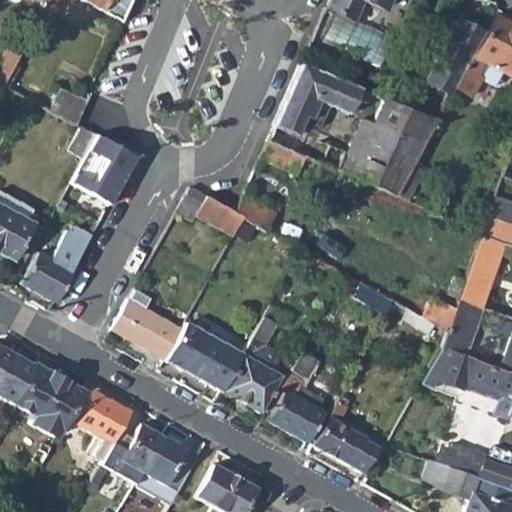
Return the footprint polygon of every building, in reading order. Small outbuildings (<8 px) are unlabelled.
[(47,0),(47,1),(45,5),(55,10),(60,0),(86,0),(121,18),(128,0),(47,0)] [(329,0),(327,7),(335,10),(353,17),(360,0),(362,0),(379,7),(382,0),(329,0)] [(394,36),(353,17),(335,10),(321,41),(379,68),(394,36)] [(481,32),(452,87),(469,96),(478,77),(492,84),(500,69),(511,74),(511,22),(510,24),(491,14),(481,32)] [(423,79),(449,93),(452,87),(481,32),(454,19),(423,79)] [(0,81),(3,83),(20,51),(6,44),(0,55),(0,81)] [(413,161),(430,130),(433,123),(435,120),(300,62),(266,138),(320,160),(395,194),(413,161)] [(58,86),(47,107),(76,124),(87,99),(58,86)] [(433,123),(430,130),(436,132),(440,126),(433,123)] [(80,126),(68,149),(82,156),(95,134),(80,126)] [(106,204),(118,182),(133,155),(95,134),(82,156),(67,182),(106,204)] [(511,137),(499,175),(511,179),(511,137)] [(266,138),(258,156),(296,172),(298,168),(314,175),(320,160),(266,138)] [(413,161),(395,194),(407,199),(423,166),(413,161)] [(190,187),(176,211),(190,219),(193,214),(230,234),(241,215),(233,210),(190,187)] [(0,251),(10,258),(33,214),(29,212),(32,207),(0,190),(0,251)] [(242,192),(233,210),(241,215),(257,223),(266,228),(275,210),(242,192)] [(511,201),(492,195),(480,232),(503,240),(511,242),(511,201)] [(230,234),(226,242),(242,251),(257,223),(241,215),(230,234)] [(20,282),(53,299),(89,234),(73,226),(70,230),(62,233),(48,258),(36,252),(20,282)] [(457,296),(456,300),(480,308),(503,240),(480,232),(464,278),(457,296)] [(313,255),(309,263),(337,279),(341,271),(313,255)] [(447,292),(457,296),(464,278),(453,274),(447,292)] [(372,288),(356,279),(352,285),(356,288),(356,289),(368,296),(372,288)] [(132,289),(127,298),(142,307),(148,297),(132,289)] [(429,294),(419,315),(432,322),(446,330),(454,307),(429,294)] [(127,298),(110,329),(162,358),(179,327),(142,307),(127,298)] [(446,330),(441,345),(463,354),(480,308),(456,300),(454,307),(446,330)] [(239,352),(219,390),(259,411),(279,374),(271,369),(280,352),(264,343),(275,323),(269,320),(275,308),(266,303),(239,352)] [(406,307),(401,318),(427,332),(432,322),(419,315),(406,307)] [(192,308),(186,318),(240,346),(245,337),(192,308)] [(179,327),(162,358),(219,390),(239,352),(182,321),(179,327)] [(427,332),(425,336),(441,345),(446,330),(432,322),(427,332)] [(511,326),(498,366),(511,370),(511,326)] [(441,345),(424,376),(462,389),(464,383),(501,394),(494,413),(505,417),(506,413),(511,415),(511,370),(498,366),(463,354),(441,345)] [(0,346),(0,397),(10,403),(31,364),(0,346)] [(298,349),(277,388),(282,390),(266,419),(305,439),(322,410),(316,407),(321,397),(299,385),(313,357),(298,349)] [(31,364),(10,403),(14,405),(31,414),(28,421),(52,434),(77,389),(62,381),(58,372),(50,368),(42,370),(31,364)] [(83,471),(91,475),(118,426),(127,409),(88,388),(70,422),(100,438),(83,471)] [(338,394),(310,444),(360,470),(374,445),(363,438),(363,436),(336,421),(345,405),(343,403),(346,398),(338,394)] [(122,463),(116,475),(132,485),(145,461),(160,436),(137,423),(116,460),(122,463)] [(91,475),(88,481),(107,491),(116,475),(105,469),(126,430),(118,426),(91,475)] [(145,461),(132,485),(159,501),(152,511),(163,511),(174,493),(177,488),(195,456),(160,436),(145,461)] [(31,460),(39,465),(49,447),(40,442),(31,460)] [(385,443),(382,448),(389,451),(391,445),(385,443)] [(447,455),(444,464),(473,475),(477,463),(478,460),(449,449),(447,455)] [(436,452),(433,461),(435,461),(444,464),(447,455),(436,452)] [(427,459),(423,473),(430,476),(435,461),(433,461),(427,459)] [(435,461),(430,476),(429,478),(443,482),(441,489),(465,497),(460,511),(508,511),(511,502),(511,488),(473,475),(444,464),(435,461)] [(477,463),(473,475),(511,488),(511,467),(494,462),(492,467),(477,463)] [(210,464),(193,495),(222,511),(236,511),(251,486),(210,464)]
